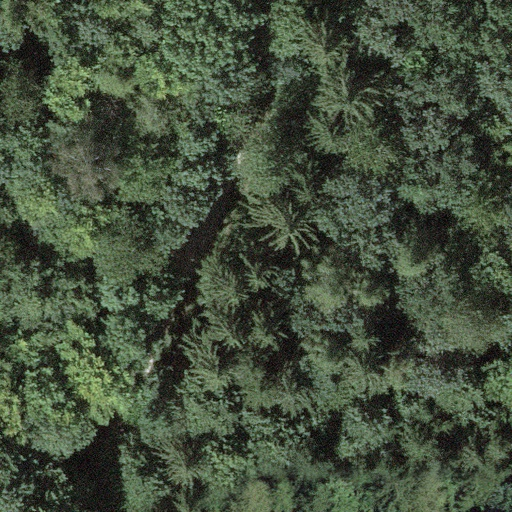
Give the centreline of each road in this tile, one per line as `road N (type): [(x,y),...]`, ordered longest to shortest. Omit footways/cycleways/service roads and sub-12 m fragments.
road 1 (track): [(7,511),(122,366),(170,280),(228,137),(249,0)]
road 2 (track): [(120,511),(122,366)]
